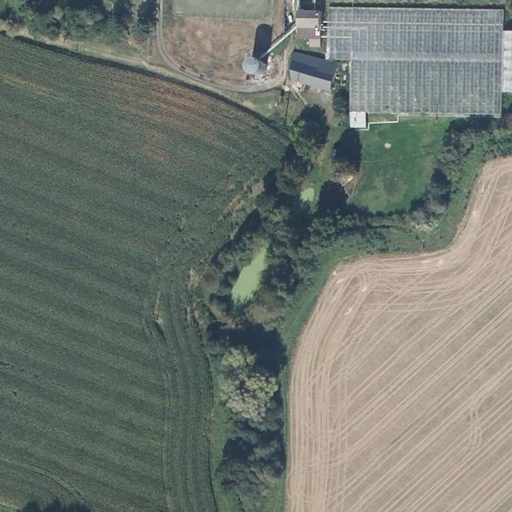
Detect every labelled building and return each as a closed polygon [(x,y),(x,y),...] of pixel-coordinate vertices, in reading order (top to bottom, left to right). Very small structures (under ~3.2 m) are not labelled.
[(285,0),(165,0),(165,26),(285,28),(285,0)] [(506,12),(328,8),(327,61),(352,61),(350,114),(504,117),(504,93),(511,92),(511,36),(505,36),(506,12)] [(323,13),(300,12),(299,40),(311,40),(311,47),(322,47),(323,13)] [(341,66),(294,54),(293,82),(334,94),(341,66)] [(263,62),(261,61),(260,61),(258,61),(257,61),(255,61),(254,62),(253,63),(252,65),(251,66),(251,68),(251,69),(252,71),(252,72),(253,73),(254,74),(256,75),(257,76),(259,76),(260,76),(262,75),(263,75),(264,74),(265,72),(266,71),(266,70),(266,68),(266,66),(266,65),(265,64),(264,63),(263,62)] [(363,115),(349,115),(349,127),(363,127),(363,115)] [(341,163),(344,154),(335,151),(331,160),(341,163)]
